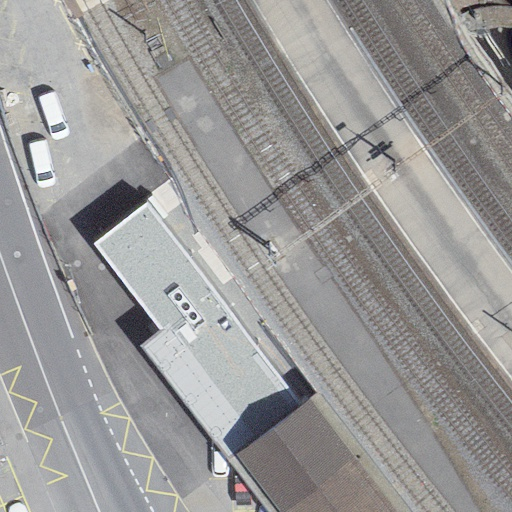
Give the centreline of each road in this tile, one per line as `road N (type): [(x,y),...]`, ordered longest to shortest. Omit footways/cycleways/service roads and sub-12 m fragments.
road 1 (primary): [(121,511),(48,397)]
road 2 (primary): [(48,397),(0,275)]
